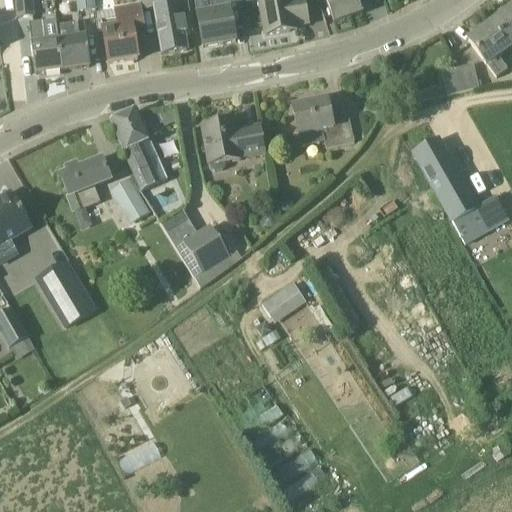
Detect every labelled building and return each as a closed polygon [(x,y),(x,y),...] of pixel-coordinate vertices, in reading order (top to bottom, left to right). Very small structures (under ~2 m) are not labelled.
[(30,0),(15,0),(18,20),(33,18),(30,0)] [(93,0),(76,0),(78,14),(94,13),(93,0)] [(192,36),(186,4),(169,7),(167,0),(140,0),(142,12),(153,10),(161,57),(188,53),(185,37),(192,36)] [(229,9),(242,6),(240,0),(193,0),(203,50),(236,44),(229,9)] [(304,1),(291,3),(290,0),(286,0),(259,5),(265,39),(297,33),(296,29),(308,27),(304,1)] [(324,0),(334,26),(362,16),(356,0),(324,0)] [(133,36),(146,34),(141,8),(115,12),(116,14),(100,16),(108,66),(138,61),(133,36)] [(511,11),(492,26),(509,49),(511,47),(511,11)] [(86,40),(85,40),(83,25),(57,28),(59,44),(63,73),(90,69),(86,40)] [(492,26),(468,44),(496,81),(508,72),(498,58),(509,49),(492,26)] [(63,73),(59,44),(44,46),(42,30),(30,32),(32,47),(31,47),(35,77),(63,73)] [(473,68),(442,76),(447,99),(478,91),(473,68)] [(349,120),(332,124),(327,102),(292,110),(298,138),(299,138),(302,149),(324,145),(326,152),(354,146),(349,120)] [(153,142),(151,144),(136,113),(110,125),(141,192),(157,185),(149,167),(161,161),(153,142)] [(159,116),(165,129),(176,124),(174,114),(159,116)] [(261,130),(235,135),(233,124),(202,129),(209,168),(240,163),(240,161),(266,156),(261,130)] [(437,142),(413,156),(453,227),(465,247),(508,222),(498,203),(478,214),(437,142)] [(103,164),(78,173),(77,168),(67,172),(69,177),(61,180),(68,198),(69,198),(75,215),(85,211),(100,204),(94,188),(110,182),(103,164)] [(127,183),(112,192),(128,216),(134,226),(148,218),(127,183)] [(0,249),(31,233),(12,200),(0,206),(0,249)] [(278,207),(281,213),(286,215),(291,212),(293,207),(291,202),(286,200),(280,202),(278,207)] [(169,239),(177,251),(184,247),(197,238),(190,226),(169,239)] [(211,230),(197,238),(184,247),(202,277),(229,260),(211,230)] [(78,276),(57,243),(38,255),(59,288),(78,276)] [(12,312),(0,318),(0,334),(9,350),(28,339),(12,312)] [(240,441),(281,417),(263,387),(222,411),(240,441)] [(152,447),(129,456),(135,469),(157,460),(152,447)]
